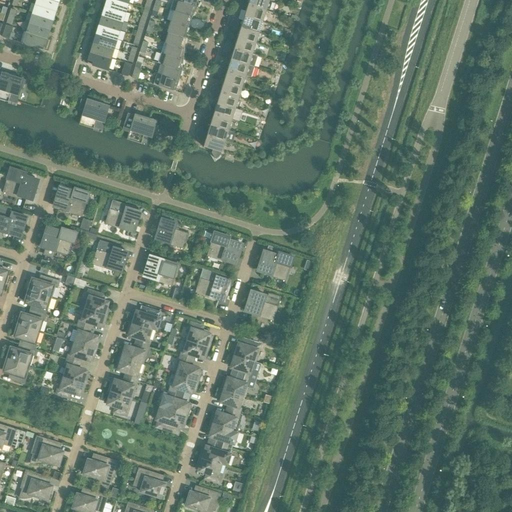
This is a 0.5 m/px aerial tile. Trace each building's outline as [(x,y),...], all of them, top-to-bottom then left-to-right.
[(54,0),(35,0),(35,4),(55,10),(58,1),(54,0)] [(118,0),(106,0),(105,6),(125,12),(128,3),(118,0)] [(173,0),(170,10),(174,11),(175,11),(175,12),(192,17),(197,7),(189,5),(175,0),(173,0)] [(248,0),(247,5),(265,10),(266,7),(268,6),(269,5),(268,3),(268,0),(248,0)] [(35,4),(32,13),(52,19),(55,10),(35,4)] [(247,5),(244,16),(262,21),(263,18),(265,17),(265,16),(264,14),(265,10),(247,5)] [(105,6),(102,15),(122,21),(125,12),(105,6)] [(174,11),(170,22),(187,27),(188,25),(189,23),(191,18),(192,17),(175,12),(175,11),(174,11)] [(32,13),(29,22),(49,29),(52,19),(32,13)] [(102,15),(99,24),(119,30),(122,21),(102,15)] [(244,16),(240,26),(258,32),(259,29),(261,28),(262,26),(261,25),(262,21),(244,16)] [(21,30),(25,31),(46,38),(49,29),(29,22),(24,21),(22,23),(21,27),(21,30)] [(167,32),(168,32),(185,37),(185,36),(186,31),(187,27),(170,22),(167,32)] [(99,24),(96,33),(116,40),(119,30),(99,24)] [(2,37),(8,38),(12,27),(5,25),(2,37)] [(240,26),(237,37),(255,43),(256,40),(258,39),(258,37),(257,36),(258,32),(240,26)] [(22,43),(43,50),(43,48),(45,48),(47,41),(46,40),(46,38),(25,31),(22,43)] [(165,43),(167,43),(184,48),(185,42),(185,37),(168,32),(165,43)] [(96,33),(93,42),(113,49),(116,40),(96,33)] [(237,37),(233,48),(252,54),(253,51),(254,50),(255,48),(254,46),(255,43),(237,37)] [(93,42),(90,52),(111,58),(113,49),(93,42)] [(164,54),(166,54),(183,59),(184,48),(167,43),(164,54)] [(233,48),(230,59),(254,67),(257,56),(252,54),(233,48)] [(111,58),(90,52),(87,63),(107,70),(111,58)] [(162,65),(164,65),(181,70),(183,59),(166,54),(162,65)] [(230,59),(226,70),(245,76),(251,78),(254,67),(230,59)] [(125,63),(122,74),(128,76),(132,65),(125,63)] [(164,65),(161,75),(178,81),(181,70),(164,65)] [(141,69),(140,69),(135,67),(131,78),(138,80),(141,69)] [(226,70),(223,81),(241,87),(242,83),(244,82),(245,81),(244,79),(245,76),(226,70)] [(0,76),(0,99),(8,102),(9,99),(16,101),(17,97),(19,90),(22,79),(2,73),(0,77),(0,76)] [(178,81),(161,75),(156,74),(153,84),(175,91),(178,81)] [(223,81),(220,92),(238,97),(239,94),(241,93),(241,92),(240,90),(241,87),(223,81)] [(220,92),(216,103),(235,108),(236,105),(237,104),(238,103),(237,101),(238,97),(220,92)] [(78,109),(83,111),(80,118),(78,124),(93,129),(94,125),(101,128),(102,125),(110,128),(115,112),(107,110),(108,106),(107,106),(107,105),(99,102),(98,103),(87,99),(86,101),(81,100),(78,109)] [(216,103),(213,114),(231,119),(232,116),(234,115),(234,113),(234,112),(235,108),(216,103)] [(125,122),(124,128),(123,129),(129,131),(128,134),(126,139),(141,144),(142,141),(149,143),(149,141),(152,132),(156,121),(144,117),(136,114),(136,115),(135,114),(134,116),(128,114),(125,122)] [(213,114),(209,124),(228,130),(229,127),(231,126),(231,124),(230,123),(231,119),(213,114)] [(209,124),(206,135),(224,141),(225,138),(227,137),(228,135),(227,133),(228,130),(209,124)] [(224,141),(206,135),(202,146),(212,149),(211,153),(215,159),(216,158),(217,158),(218,157),(219,156),(220,154),(220,153),(221,152),(224,141)] [(38,180),(21,174),(22,172),(10,168),(7,178),(9,179),(4,191),(26,198),(32,200),(38,180)] [(77,189),(76,192),(59,186),(52,207),(58,209),(80,215),(84,202),(86,203),(89,193),(77,189)] [(106,223),(128,231),(134,232),(140,212),(138,211),(139,208),(112,200),(109,210),(110,210),(106,223)] [(0,230),(20,237),(26,217),(9,212),(10,209),(0,205),(0,230)] [(179,224),(161,218),(154,239),(182,247),(186,233),(177,231),(179,224)] [(40,247),(46,249),(44,255),(53,258),(55,251),(67,255),(71,242),(73,243),(76,233),(64,229),(63,232),(46,226),(40,247)] [(80,235),(87,238),(95,240),(96,235),(81,231),(80,235)] [(229,237),(214,232),(211,242),(212,243),(208,256),(236,264),(242,244),(228,239),(229,237)] [(115,271),(121,272),(127,252),(111,247),(111,244),(99,240),(96,250),(98,251),(94,264),(115,271)] [(266,251),(263,250),(257,271),(284,280),(288,266),(290,267),(293,257),(281,253),(282,250),(268,246),(266,251)] [(143,276),(170,284),(174,271),(176,272),(179,262),(167,258),(166,261),(149,256),(143,276)] [(197,293),(218,300),(224,302),(230,281),(229,281),(230,277),(203,269),(199,278),(201,279),(197,293)] [(26,289),(25,290),(51,298),(55,287),(57,287),(59,281),(43,276),(42,282),(32,279),(30,284),(29,284),(27,289),(26,289)] [(34,305),(32,311),(46,315),(51,298),(25,290),(27,290),(25,296),(26,297),(25,302),(34,305)] [(250,313),(271,319),(275,306),(277,307),(280,297),(268,293),(267,296),(250,290),(244,311),(250,313)] [(83,308),(85,309),(105,315),(108,307),(106,306),(107,302),(99,300),(101,294),(88,291),(83,308)] [(150,329),(155,331),(161,313),(146,309),(142,307),(140,313),(136,312),(135,315),(133,314),(130,323),(150,329)] [(79,320),(78,325),(90,329),(91,323),(99,326),(101,322),(103,323),(105,315),(85,309),(82,320),(79,320)] [(15,323),(15,324),(38,331),(41,320),(44,321),(46,315),(32,311),(31,316),(21,313),(20,318),(18,318),(16,324),(15,323)] [(137,338),(135,343),(147,347),(149,341),(147,341),(150,329),(130,323),(128,331),(130,332),(129,335),(137,338)] [(191,329),(188,341),(207,347),(210,339),(208,338),(209,335),(201,332),(203,326),(191,323),(189,328),(191,329)] [(23,340),(22,345),(35,349),(37,343),(34,342),(38,331),(15,324),(14,324),(16,325),(14,331),(15,331),(14,337),(23,340)] [(78,331),(75,343),(95,349),(97,341),(95,340),(96,337),(88,334),(90,329),(78,325),(76,330),(78,331)] [(232,355),(255,362),(260,345),(255,343),(255,341),(243,337),(242,339),(241,338),(239,344),(238,344),(237,347),(235,347),(232,355)] [(181,352),(180,357),(192,361),(193,355),(202,358),(203,354),(205,355),(207,347),(188,341),(184,352),(181,352)] [(72,342),(67,359),(79,363),(81,358),(89,360),(90,357),(92,357),(95,349),(75,343),(72,342)] [(122,349),(120,357),(140,363),(139,364),(142,364),(147,347),(135,343),(134,349),(125,346),(124,349),(122,349)] [(4,358),(30,366),(33,355),(36,356),(38,350),(35,349),(22,345),(20,350),(10,347),(9,353),(7,352),(5,358),(4,358)] [(239,370),(237,375),(249,379),(255,362),(232,355),(230,363),(232,364),(231,367),(239,370)] [(126,372),(124,377),(137,381),(138,376),(136,375),(139,364),(140,363),(120,357),(117,365),(119,366),(118,369),(126,372)] [(174,375),(177,375),(197,381),(199,373),(197,372),(198,369),(190,366),(192,361),(180,357),(174,375)] [(30,366),(4,358),(4,359),(5,359),(3,365),(5,366),(3,371),(13,374),(11,380),(24,384),(30,366)] [(68,366),(64,377),(84,384),(86,375),(84,375),(85,371),(77,369),(79,363),(67,359),(65,365),(68,366)] [(171,386),(169,391),(189,398),(192,389),(194,390),(197,381),(177,375),(173,387),(171,386)] [(224,381),(222,389),(242,395),(241,396),(244,397),(249,379),(237,375),(236,381),(228,378),(226,382),(224,381)] [(64,377),(62,376),(56,394),(68,398),(70,392),(78,395),(79,391),(81,392),(84,384),(64,377)] [(111,383),(109,391),(129,398),(129,397),(132,386),(135,387),(137,381),(124,377),(123,383),(115,380),(114,384),(111,383)] [(144,391),(150,393),(152,387),(146,385),(144,391)] [(228,404),(227,410),(239,413),(240,408),(238,407),(241,396),(242,395),(222,389),(219,397),(221,398),(220,402),(228,404)] [(129,398),(109,391),(106,400),(108,400),(107,404),(115,406),(113,413),(126,417),(129,410),(127,410),(131,398),(129,397),(129,398)] [(188,407),(186,407),(189,398),(169,391),(167,397),(164,396),(160,408),(166,410),(166,409),(186,416),(188,407)] [(166,410),(160,408),(156,419),(158,420),(156,427),(177,434),(179,427),(180,427),(181,423),(183,424),(186,416),(166,409),(166,410)] [(211,423),(237,432),(241,420),(237,419),(239,413),(227,410),(225,415),(217,412),(216,416),(213,415),(211,423)] [(210,436),(208,441),(231,449),(237,432),(211,423),(208,432),(210,432),(209,436),(210,436)] [(0,447),(1,448),(2,444),(10,446),(17,449),(19,443),(23,444),(25,436),(26,433),(16,430),(0,424),(0,447)] [(31,464),(35,464),(40,463),(45,461),(58,466),(63,451),(59,450),(61,444),(36,436),(31,453),(33,454),(30,463),(31,464)] [(231,449),(208,441),(206,447),(205,450),(203,450),(200,458),(226,466),(231,449)] [(83,474),(96,478),(99,482),(102,485),(106,488),(107,488),(110,478),(112,479),(118,462),(93,454),(91,460),(87,459),(83,474)] [(226,466),(200,458),(197,466),(200,467),(199,470),(207,473),(205,478),(217,482),(219,477),(216,476),(218,472),(223,474),(226,466)] [(141,488),(140,492),(160,498),(165,483),(161,482),(163,476),(134,467),(133,473),(137,474),(133,485),(141,488)] [(20,487),(22,488),(19,498),(20,498),(25,498),(29,497),(34,496),(47,500),(52,486),(48,484),(50,478),(26,470),(20,487)] [(211,511),(212,510),(214,511),(220,494),(195,486),(193,492),(190,491),(185,506),(198,510),(199,511),(211,511)] [(72,508),(85,511),(101,511),(107,496),(82,488),(80,495),(77,493),(72,508)] [(221,498),(230,501),(232,495),(223,492),(221,498)] [(151,511),(152,510),(128,503),(124,511),(151,511)]
